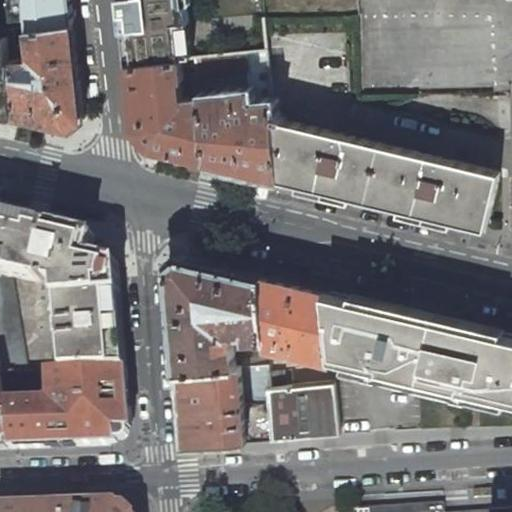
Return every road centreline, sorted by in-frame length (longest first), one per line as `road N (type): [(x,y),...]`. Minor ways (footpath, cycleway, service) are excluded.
road 1 (primary): [(511,292),(139,202)]
road 2 (unclassified): [(162,480),(511,456)]
road 3 (residential): [(162,480),(139,202)]
road 4 (residential): [(139,202),(116,147),(100,0)]
road 5 (unclassified): [(0,484),(162,480)]
road 6 (primary): [(139,202),(0,170)]
